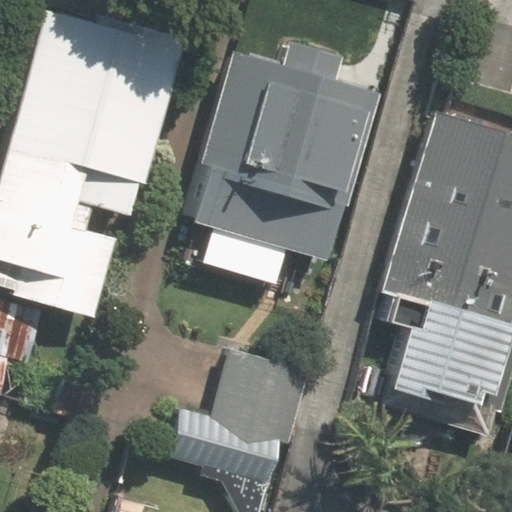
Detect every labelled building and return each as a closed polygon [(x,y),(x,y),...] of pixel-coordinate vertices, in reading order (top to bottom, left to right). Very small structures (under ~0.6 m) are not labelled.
[(178,38),(48,1),(0,167),(0,280),(100,309),(178,38)] [(356,62),(240,29),(185,225),(301,257),(356,62)] [(511,269),(511,134),(426,112),(381,281),(412,289),(386,388),(474,411),(511,269)] [(295,366),(221,347),(205,408),(171,399),(158,448),(265,476),(295,366)] [(146,511),(146,498),(105,485),(98,511),(146,511)]
